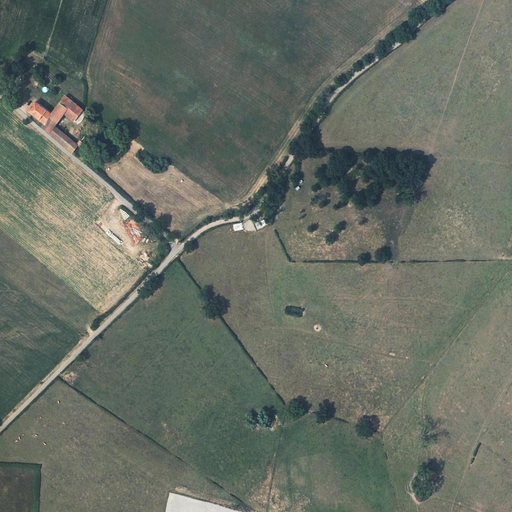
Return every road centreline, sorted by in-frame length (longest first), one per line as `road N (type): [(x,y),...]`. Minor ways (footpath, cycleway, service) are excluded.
road 1 (track): [(451,0),(339,89),(252,213),(210,224),(175,248)]
road 2 (residential): [(175,248),(0,428)]
road 3 (residential): [(175,248),(0,94)]
